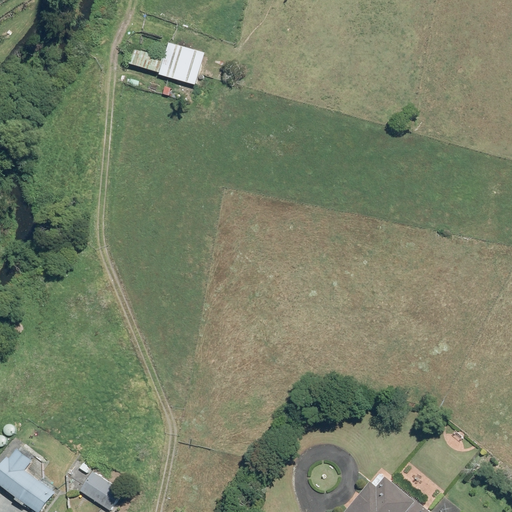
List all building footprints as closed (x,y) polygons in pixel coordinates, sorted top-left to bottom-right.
[(188,15),(174,9),(170,17),(184,24),(188,15)] [(134,66),(164,75),(163,77),(200,87),(200,85),(209,54),(173,44),(169,58),(139,50),(134,66)] [(13,458),(0,476),(0,479),(45,511),(47,511),(62,493),(13,458)] [(94,471),(87,492),(111,511),(112,511),(122,493),(94,471)] [(432,511),(394,480),(385,491),(377,484),(353,511),(432,511)]
